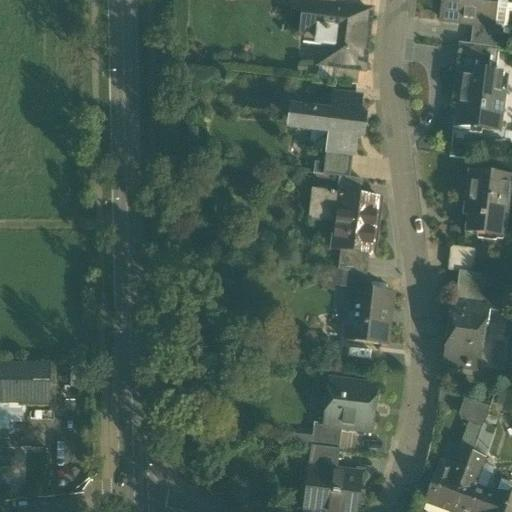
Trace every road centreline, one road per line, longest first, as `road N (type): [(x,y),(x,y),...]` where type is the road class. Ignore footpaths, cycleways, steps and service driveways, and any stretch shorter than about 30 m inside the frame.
road 1 (residential): [(386,511),(417,432),(422,327),(389,73),(399,0)]
road 2 (secondary): [(137,0),(141,496)]
road 3 (track): [(143,234),(0,223)]
